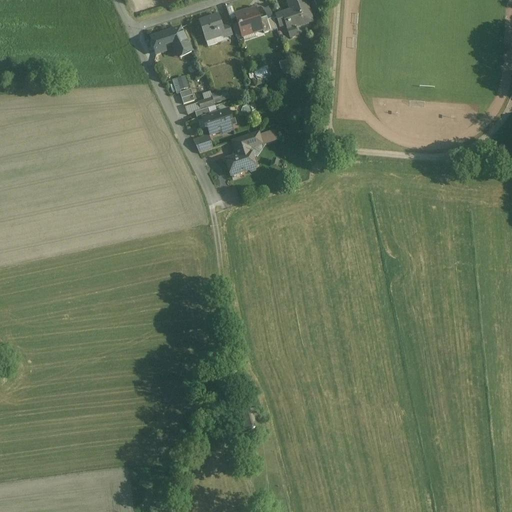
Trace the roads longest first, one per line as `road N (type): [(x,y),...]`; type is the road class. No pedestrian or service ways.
road 1 (residential): [(134,28),(213,200)]
road 2 (track): [(213,200),(236,337)]
